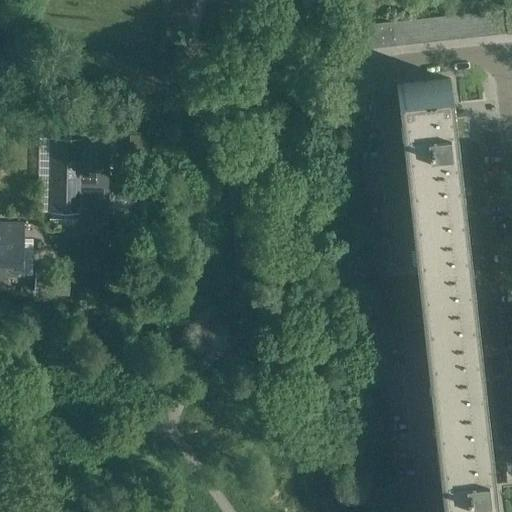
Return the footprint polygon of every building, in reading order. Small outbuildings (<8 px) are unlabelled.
[(505,8),(494,9),(496,32),(507,31),(505,8)] [(494,9),(482,10),(485,33),(496,32),(494,9)] [(482,10),(472,12),(474,34),(485,33),(482,10)] [(472,12),(460,13),(462,36),(474,34),(472,12)] [(460,13),(449,14),(452,37),(462,36),(460,13)] [(449,14),(438,15),(440,38),(452,37),(449,14)] [(438,15),(427,16),(429,39),(440,38),(438,15)] [(427,16),(415,17),(418,40),(429,39),(427,16)] [(415,17),(404,19),(407,41),(418,40),(415,17)] [(404,19),(393,20),(396,43),(407,41),(404,19)] [(393,20),(382,21),(385,45),(396,44),(396,43),(393,20)] [(382,21),(371,22),(373,46),(385,45),(382,21)] [(373,46),(371,22),(359,23),(361,47),(373,46)] [(450,78),(397,83),(397,85),(403,85),(443,454),(450,511),(498,511),(494,477),(498,477),(498,479),(502,479),(502,477),(505,476),(502,456),(500,456),(499,454),(496,455),(496,456),(492,457),(456,133),(458,133),(459,134),(464,134),(463,133),(465,132),(463,111),(461,112),(461,110),(456,111),(456,112),(454,113),(450,78)] [(51,136),(50,210),(77,211),(78,225),(80,225),(105,224),(105,211),(102,211),(103,138),(82,137),(76,136),(51,136)] [(0,272),(12,272),(12,277),(17,277),(17,273),(21,272),(22,222),(0,222),(0,272)] [(36,271),(35,292),(68,294),(68,278),(69,272),(36,271)] [(0,278),(0,288),(9,289),(10,281),(7,278),(0,278)] [(71,278),(69,293),(92,295),(93,279),(71,278)]
